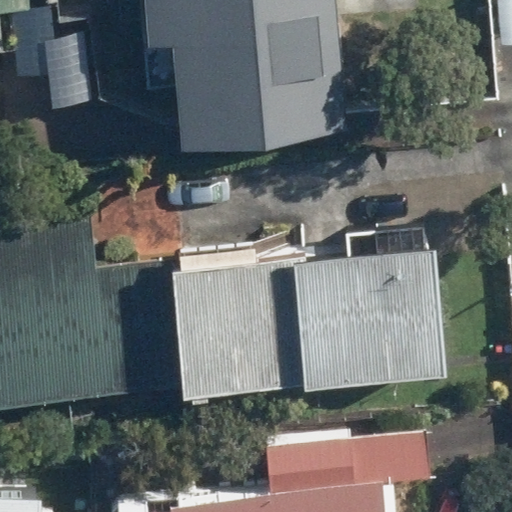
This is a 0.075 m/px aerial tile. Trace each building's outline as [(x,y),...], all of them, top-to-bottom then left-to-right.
[(60,87),(95,86),(92,0),(22,0),(24,57),(59,56),(60,87)] [(186,116),(349,115),(348,0),(155,0),(156,15),(185,15),(186,116)] [(463,345),(452,218),(107,246),(103,193),(0,201),(0,347),(3,383),(463,345)] [(438,465),(435,417),(278,428),(282,474),(132,485),(133,511),(393,511),(391,468),(438,465)] [(49,466),(0,463),(0,511),(104,511),(47,509),(49,466)]
